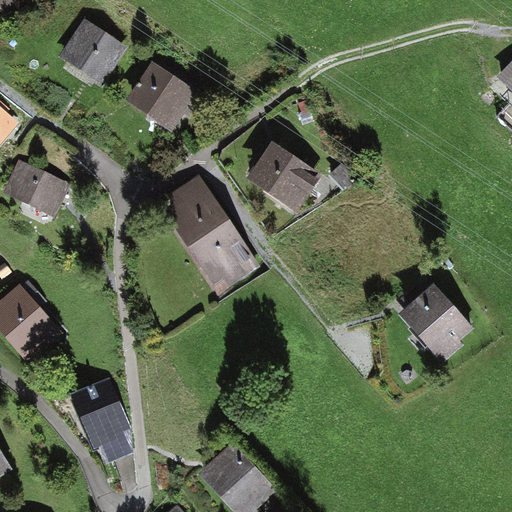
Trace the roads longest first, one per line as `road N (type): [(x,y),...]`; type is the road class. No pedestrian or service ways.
road 1 (track): [(511,31),(451,28),(326,62),(124,215),(116,240),(143,477),(137,499),(106,499),(87,459),(38,401),(0,373)]
road 2 (unknown): [(221,138),(233,174),(288,250)]
